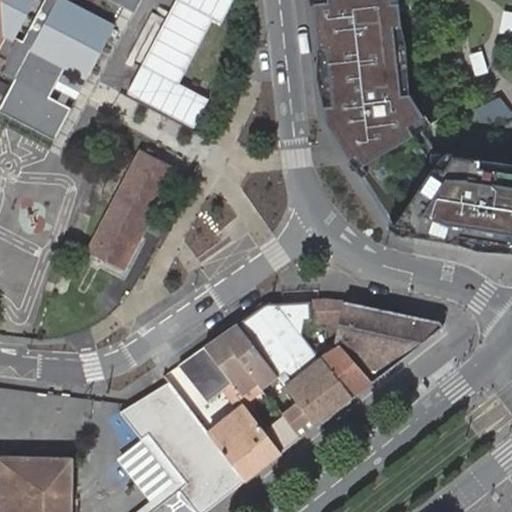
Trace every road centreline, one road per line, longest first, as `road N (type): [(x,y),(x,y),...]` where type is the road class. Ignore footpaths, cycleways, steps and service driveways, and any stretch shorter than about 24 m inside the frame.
road 1 (residential): [(0,361),(75,370),(116,362),(323,224)]
road 2 (primary): [(511,335),(300,511)]
road 3 (residential): [(323,224),(298,159),(280,0)]
road 4 (residential): [(323,224),(377,263),(483,296),(511,323)]
